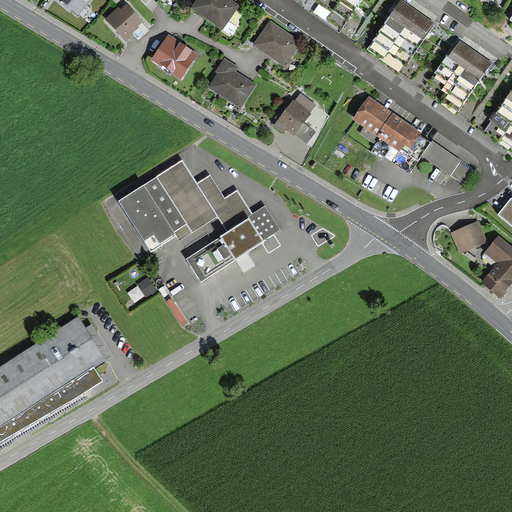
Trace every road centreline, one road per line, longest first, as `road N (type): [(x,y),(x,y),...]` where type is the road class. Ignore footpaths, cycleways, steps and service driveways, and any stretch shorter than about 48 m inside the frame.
road 1 (unclassified): [(386,235),(0,462)]
road 2 (primary): [(114,69),(386,235)]
road 3 (residential): [(500,179),(461,139),(261,0)]
road 4 (residential): [(114,69),(162,17),(258,68)]
road 5 (unknown): [(198,298),(290,243),(305,247),(325,271)]
road 6 (primary): [(386,235),(497,319)]
road 7 (primary): [(0,0),(114,69)]
road 8 (residential): [(386,235),(500,179)]
